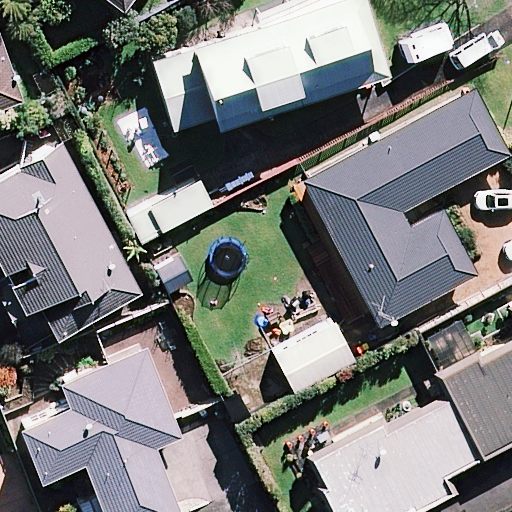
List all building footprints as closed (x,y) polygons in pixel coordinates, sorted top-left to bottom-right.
[(380,71),(357,0),(309,0),(147,51),(171,126),(211,114),(214,124),(380,71)] [(0,125),(31,114),(0,31),(0,125)] [(509,154),(473,86),(289,183),(366,326),(472,270),(438,208),(414,221),(407,207),(509,154)] [(141,289),(57,141),(0,173),(0,259),(47,342),(141,289)] [(210,205),(196,179),(128,215),(141,242),(210,205)] [(327,457),(355,511),(394,511),(443,487),(439,478),(511,441),(511,307),(511,308),(511,342),(493,352),(473,313),(427,336),(455,392),(327,457)] [(329,320),(272,354),(296,395),(353,361),(329,320)] [(178,433),(144,343),(55,377),(64,400),(13,420),(34,475),(79,458),(100,511),(179,511),(153,442),(178,433)]
